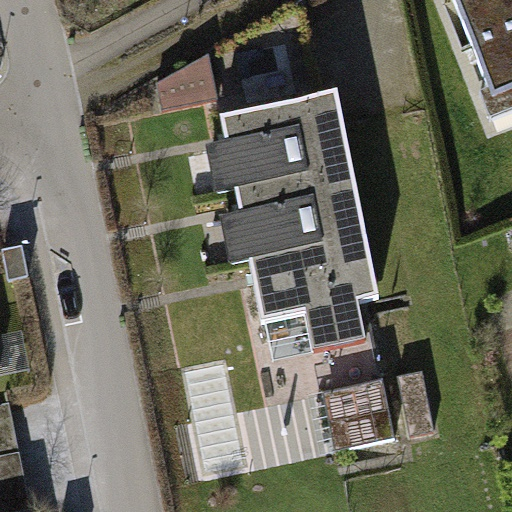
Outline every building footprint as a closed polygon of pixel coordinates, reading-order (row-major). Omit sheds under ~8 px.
[(511,90),(511,0),(453,0),(494,98),(511,90)] [(349,162),(334,93),(219,117),(233,186),(349,162)] [(363,231),(349,162),(233,186),(247,255),(363,231)] [(378,299),(363,231),(247,255),(262,323),(305,314),(312,351),(365,340),(357,303),(378,299)] [(14,243),(0,246),(0,277),(0,278),(21,273),(14,243)] [(31,511),(10,404),(0,405),(0,511),(31,511)]
